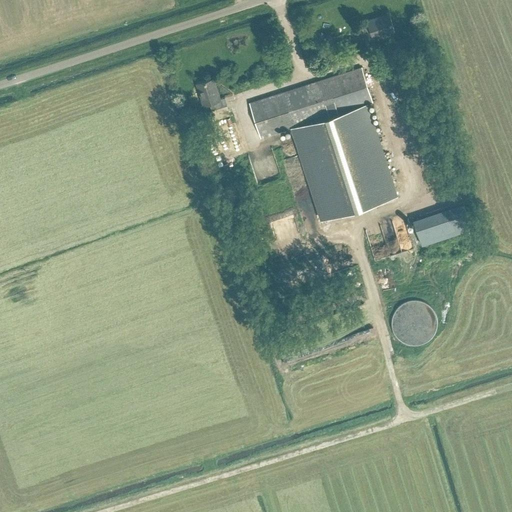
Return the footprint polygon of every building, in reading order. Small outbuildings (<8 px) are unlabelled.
[(373,36),(394,29),(389,12),(368,19),(369,23),(362,25),(367,41),(374,38),(373,36)] [(402,57),(390,60),(395,76),(407,72),(402,57)] [(256,65),(260,77),(280,71),(276,59),(256,65)] [(397,194),(368,102),(372,100),(362,66),(249,101),(260,136),(259,137),(293,126),(323,218),(397,194)] [(230,113),(227,104),(225,96),(220,97),(214,77),(197,82),(203,103),(209,102),(215,118),(230,113)]
